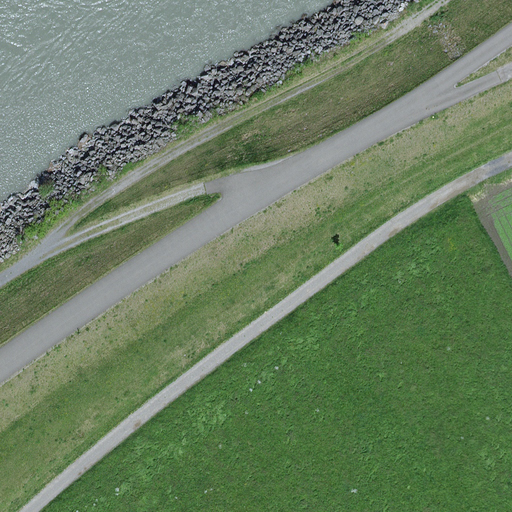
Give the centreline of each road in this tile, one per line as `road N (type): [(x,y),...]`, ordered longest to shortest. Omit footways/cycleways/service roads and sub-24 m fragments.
road 1 (unclassified): [(511,32),(0,368)]
road 2 (track): [(511,158),(424,201),(174,390),(30,511)]
road 3 (track): [(0,279),(118,187),(364,52),(441,0)]
road 4 (track): [(33,254),(206,188),(289,176)]
road 5 (track): [(386,118),(511,70)]
